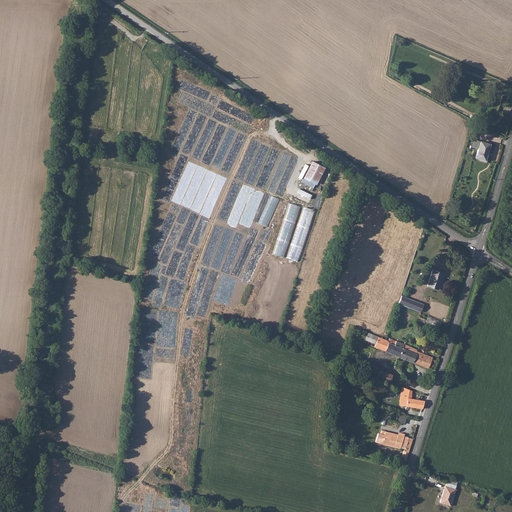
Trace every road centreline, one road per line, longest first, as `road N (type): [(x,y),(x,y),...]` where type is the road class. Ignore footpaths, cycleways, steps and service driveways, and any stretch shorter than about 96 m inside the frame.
road 1 (track): [(27,511),(84,0)]
road 2 (unclassified): [(477,251),(106,0)]
road 3 (tertiary): [(477,251),(397,511)]
